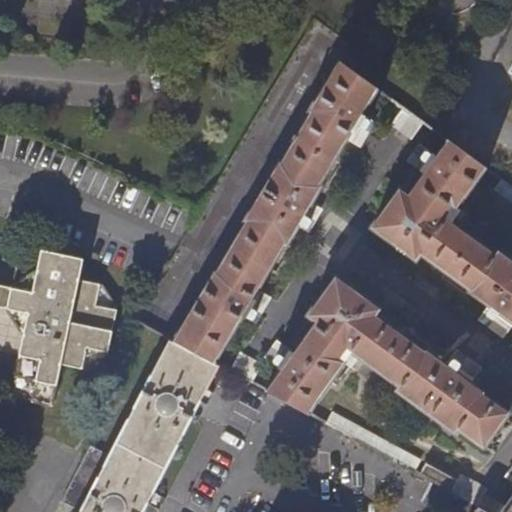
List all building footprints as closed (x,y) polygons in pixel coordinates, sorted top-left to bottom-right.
[(378,91),(363,80),(339,63),(310,112),(311,114),(282,163),(280,162),(245,222),(247,223),(217,273),(216,272),(175,341),(216,362),(243,314),(246,316),(254,302),(252,300),(285,245),(287,246),(322,187),(319,186),(351,130),(354,132),(363,118),(360,116),(378,91)] [(433,131),(391,101),(384,110),(427,141),(433,131)] [(486,169),(448,142),(436,159),(429,155),(420,168),(426,172),(409,195),(400,189),(372,228),(416,260),(420,254),(470,290),(469,292),(511,322),(511,261),(499,252),(496,255),(444,218),(452,206),(457,210),(486,169)] [(511,204),(511,188),(503,182),(495,192),(511,204)] [(0,309),(7,310),(6,313),(23,339),(19,358),(10,399),(48,407),(53,408),(56,390),(61,365),(68,367),(84,370),(108,356),(118,310),(117,308),(101,286),(79,281),(84,260),(42,251),(38,265),(37,272),(16,268),(12,289),(0,286),(0,309)] [(267,390),(310,414),(319,400),(344,364),(341,362),(348,351),(400,389),(398,392),(456,435),(458,431),(483,449),(509,414),(483,395),(485,393),(427,350),(426,352),(375,316),(380,310),(336,277),(308,316),(317,322),(293,355),(286,351),(277,363),(283,368),(267,390)] [(111,454),(81,511),(143,511),(219,366),(170,341),(111,454)] [(230,370),(251,381),(256,371),(235,360),(230,370)] [(328,424),(398,463),(415,472),(421,462),(334,413),(328,424)] [(422,476),(461,498),(479,508),(486,511),(511,511),(511,501),(506,509),(427,465),(422,476)]
